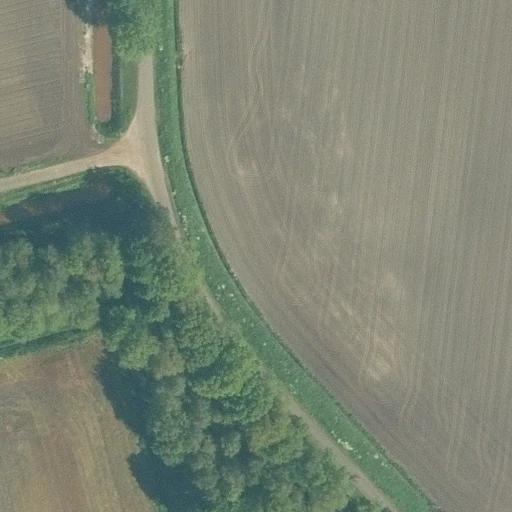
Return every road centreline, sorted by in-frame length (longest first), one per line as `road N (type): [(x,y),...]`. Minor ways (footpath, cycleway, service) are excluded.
road 1 (unclassified): [(387,511),(248,364),(191,287),(159,205),(148,145)]
road 2 (unclassified): [(0,183),(148,145)]
road 3 (unclassified): [(148,145),(142,0)]
